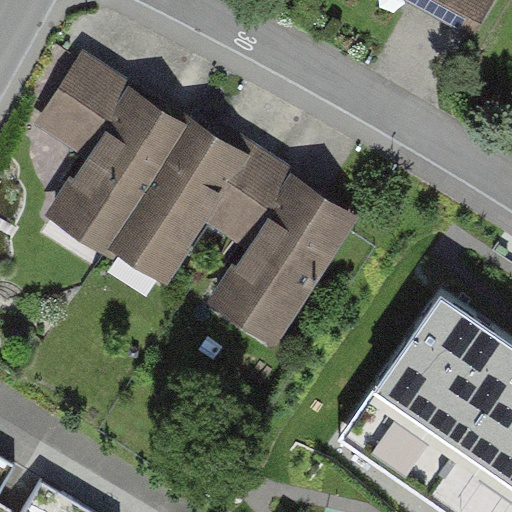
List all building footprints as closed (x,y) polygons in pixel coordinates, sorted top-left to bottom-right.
[(410,0),(383,0),(404,11),(410,0)] [(0,198),(98,257),(187,108),(86,49),(0,192),(0,198)] [(184,307),(272,159),(187,108),(98,257),(184,307)] [(184,307),(269,358),(357,209),(272,159),(184,307)] [(511,339),(441,289),(355,411),(499,511),(511,511),(511,374),(511,375),(511,374),(511,339)] [(312,361),(281,405),(323,434),(354,389),(312,361)] [(0,488),(17,458),(0,449),(0,488)] [(102,511),(41,476),(19,511),(102,511)]
